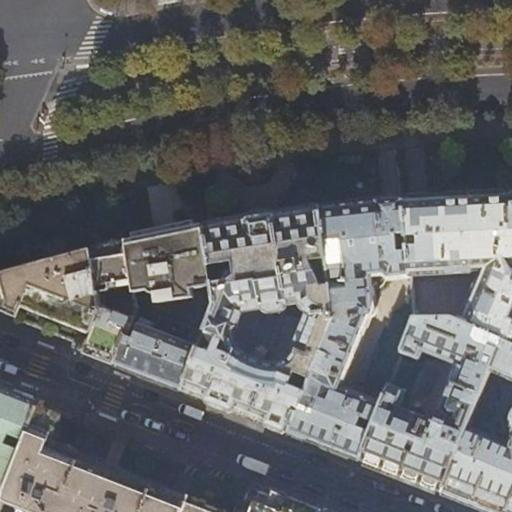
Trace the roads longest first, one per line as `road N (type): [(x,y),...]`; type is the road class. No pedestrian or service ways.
road 1 (secondary): [(0,165),(237,119),(511,93)]
road 2 (tertiary): [(407,511),(0,353)]
road 3 (secondary): [(362,0),(95,34),(36,23)]
road 4 (residential): [(0,157),(36,23)]
